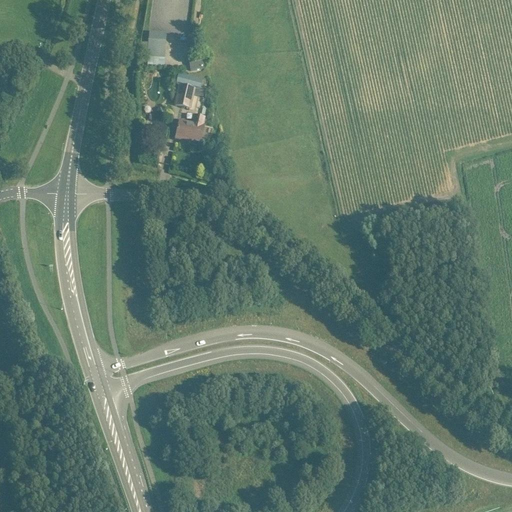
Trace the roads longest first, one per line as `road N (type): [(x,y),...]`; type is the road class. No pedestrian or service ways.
road 1 (unclassified): [(511,441),(239,218),(187,200),(65,194)]
road 2 (motorway): [(511,481),(467,468),(347,368),(286,338),(209,339),(93,373)]
road 3 (motorway): [(97,388),(224,353),(302,359),(352,401),(360,424),(363,475),(346,511)]
road 4 (tertiary): [(103,0),(65,194)]
road 5 (tertiary): [(65,194),(71,288),(93,373)]
road 6 (tertiary): [(97,388),(137,511)]
